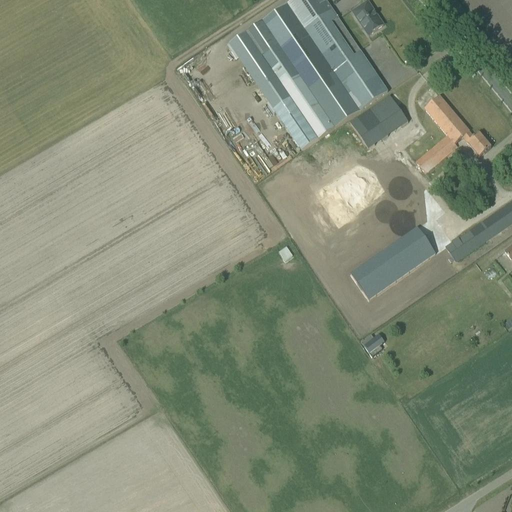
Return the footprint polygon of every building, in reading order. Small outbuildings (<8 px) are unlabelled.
[(246,34),(229,46),(301,153),(309,148),(319,141),(348,121),(388,95),(361,54),(354,58),(332,25),(338,21),(326,3),(324,0),(296,0),(263,23),(246,34)] [(368,37),(383,27),(368,4),(353,14),(361,26),(368,37)] [(416,164),(425,176),(457,149),(455,146),(463,140),(480,159),(491,150),(479,136),(474,140),(440,99),(425,111),(447,138),(416,164)] [(511,204),(446,249),(456,264),(511,225),(511,204)] [(350,275),(369,302),(436,256),(417,230),(350,275)] [(284,264),(292,258),(284,248),(276,253),(284,264)] [(369,354),(374,350),(366,342),(361,346),(369,354)]
